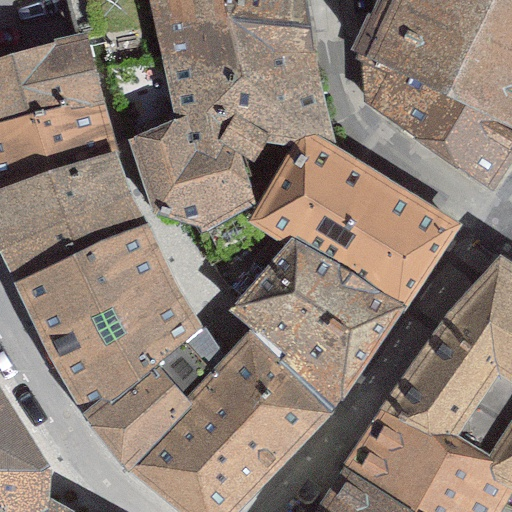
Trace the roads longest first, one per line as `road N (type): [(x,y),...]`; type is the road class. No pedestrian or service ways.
road 1 (residential): [(278,511),(427,297),(487,228)]
road 2 (residential): [(104,511),(50,466),(0,366)]
